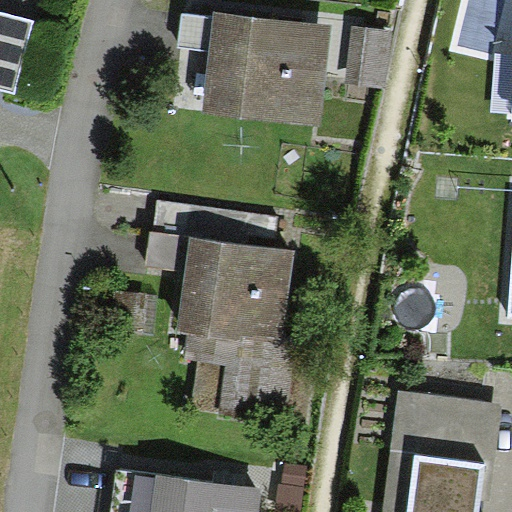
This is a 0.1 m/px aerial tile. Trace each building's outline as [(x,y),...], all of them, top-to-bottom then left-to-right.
[(333,24),(212,14),(203,118),(324,128),(333,24)] [(392,29),(351,26),(346,83),(387,86),(392,29)] [(0,105),(11,109),(30,39),(0,30),(0,105)] [(279,335),(289,263),(177,247),(163,342),(225,350),(214,423),(293,434),(306,339),(279,335)] [(383,511),(480,511),(497,396),(403,382),(383,511)] [(127,504),(125,511),(255,511),(259,475),(156,464),(151,507),(127,504)]
